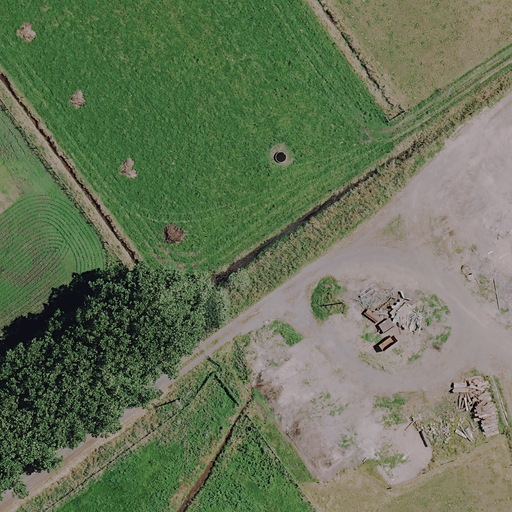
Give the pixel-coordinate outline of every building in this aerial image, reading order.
[(510,232),(511,229),(511,190),(485,159),(463,177),(441,197),(456,214),(478,195),(487,205),(494,213),(479,225),(493,241),(507,229),(510,232)] [(511,233),(511,234),(509,233),(507,233),(505,233),(504,234),(502,235),(500,236),(499,238),(498,239),(497,241),(497,243),(497,245),(497,247),(498,249),(499,251),(500,252),(501,254),(503,255),(505,255),(507,256),(509,256),(511,256),(511,255),(511,233)] [(498,283),(478,263),(468,272),(488,292),(498,283)] [(433,340),(374,281),(348,308),(407,367),(433,340)] [(511,308),(511,301),(504,289),(483,303),(495,320),(511,308)] [(415,315),(417,317),(419,319),(421,320),(424,320),(426,321),(429,321),(432,320),(434,319),(437,318),(439,316),(440,314),(442,312),(443,309),(443,306),(443,304),(442,301),(441,299),(440,296),(438,294),(436,292),(434,291),(431,290),(429,290),(426,290),(423,290),(421,291),(418,293),(416,294),(414,297),(413,299),(412,302),(412,304),(412,307),(412,310),(413,312),(415,315)] [(326,395),(329,393),(294,349),(287,355),(275,340),(256,355),(267,369),(248,384),(283,429),(326,395)] [(326,395),(283,429),(324,482),(368,447),(326,395)]
